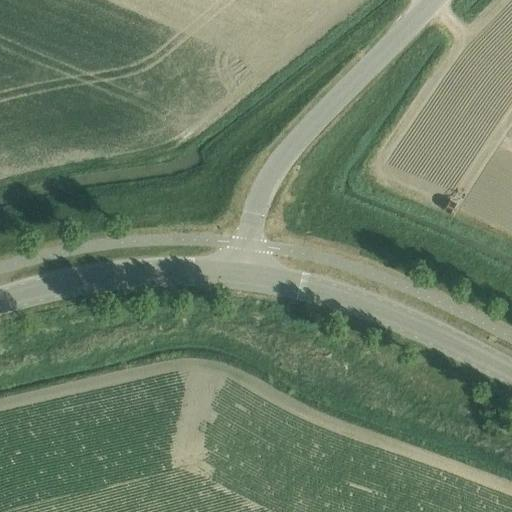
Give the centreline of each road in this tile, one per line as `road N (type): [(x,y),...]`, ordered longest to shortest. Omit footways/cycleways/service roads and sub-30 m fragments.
road 1 (unclassified): [(245,276),(253,213),(285,153),(434,0)]
road 2 (secondary): [(511,376),(368,306),(245,276)]
road 3 (secondary): [(245,276),(156,272),(0,301)]
